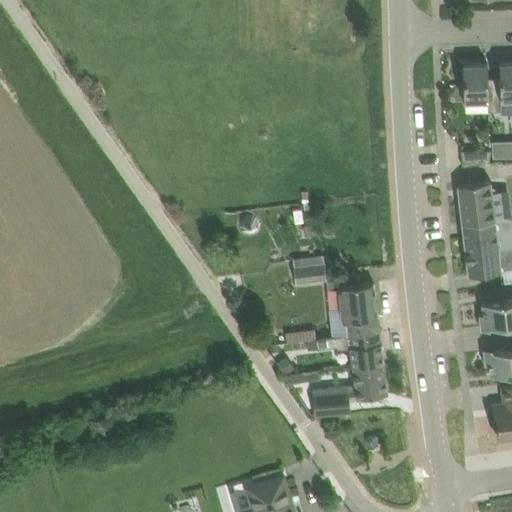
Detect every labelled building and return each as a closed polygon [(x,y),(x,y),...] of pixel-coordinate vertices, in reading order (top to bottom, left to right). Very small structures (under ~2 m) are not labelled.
[(511,61),(499,62),(500,76),(500,84),(488,84),(488,99),(488,109),(500,109),(500,99),(511,98),(511,61)] [(488,84),(488,77),(487,62),(463,63),(464,84),(464,96),(464,99),(488,99),(488,84)] [(464,96),(464,84),(459,84),(455,84),(455,96),(464,96)] [(489,148),(481,149),(461,149),(462,165),(482,162),(489,161),(489,148)] [(490,179),(477,181),(458,183),(462,223),(495,219),(490,179)] [(495,219),(462,223),(468,273),(501,269),(501,268),(511,266),(511,244),(498,246),(497,232),(495,219)] [(323,253),(293,257),(296,282),(326,279),(323,253)] [(333,334),(379,329),(373,280),(339,285),(342,307),(330,308),(333,334)] [(480,326),(500,324),(504,323),(506,335),(511,334),(511,297),(482,302),(483,313),(479,313),(480,326)] [(316,337),(315,328),(287,332),(288,341),(316,337)] [(367,362),(383,360),(379,329),(333,334),(333,336),(317,338),(318,346),(336,344),(337,347),(351,345),(354,369),(368,368),(367,362)] [(490,373),(510,371),(511,371),(511,334),(506,335),(508,347),(483,350),(484,363),(489,363),(490,373)] [(295,367),(286,354),(276,361),(285,373),(295,367)] [(354,369),(354,376),(357,396),(387,392),(383,360),(367,362),(368,368),(354,369)] [(289,373),(290,380),(291,382),(308,379),(306,370),(289,373)] [(511,434),(511,382),(501,384),(504,407),(494,408),(497,437),(511,434)] [(349,390),(313,393),(314,413),(350,410),(349,390)] [(364,438),(367,448),(377,444),(375,435),(372,433),(368,433),(365,435),(364,438)] [(282,475),(249,485),(255,507),(243,510),(243,511),(290,511),(289,507),(292,506),(282,475)]
